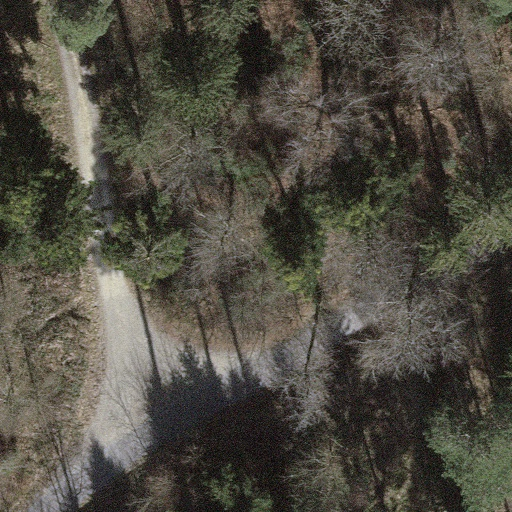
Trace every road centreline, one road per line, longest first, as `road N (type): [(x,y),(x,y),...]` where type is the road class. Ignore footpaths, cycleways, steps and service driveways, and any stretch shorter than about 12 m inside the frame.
road 1 (track): [(511,227),(139,438),(47,511)]
road 2 (track): [(139,438),(70,34),(55,0)]
